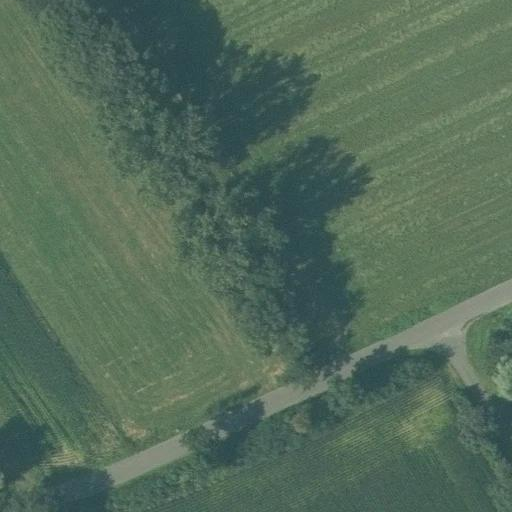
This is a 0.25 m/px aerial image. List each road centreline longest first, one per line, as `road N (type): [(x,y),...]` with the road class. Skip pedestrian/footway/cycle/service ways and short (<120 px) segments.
road 1 (residential): [(437,329),(54,504),(10,511)]
road 2 (unclassified): [(511,449),(437,329)]
